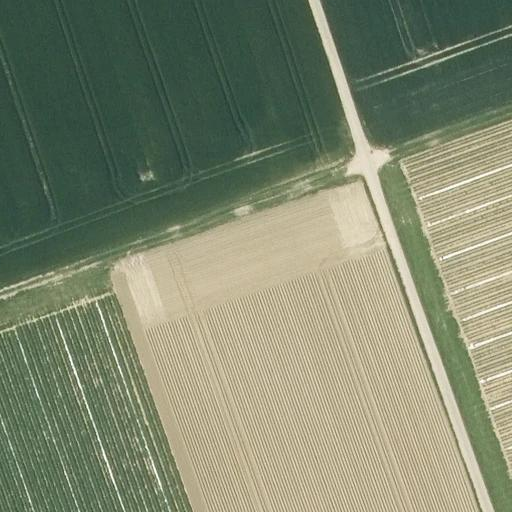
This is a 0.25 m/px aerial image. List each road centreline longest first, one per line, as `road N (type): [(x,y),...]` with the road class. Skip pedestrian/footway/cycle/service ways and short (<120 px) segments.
road 1 (track): [(0,311),(511,131)]
road 2 (track): [(323,0),(497,511)]
